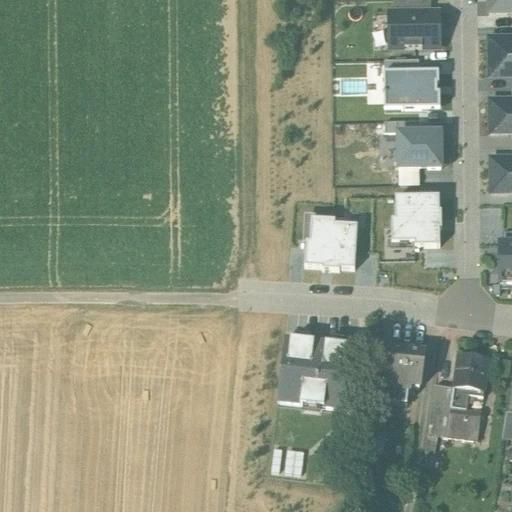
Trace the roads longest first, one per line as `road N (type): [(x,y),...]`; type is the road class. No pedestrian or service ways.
road 1 (unclassified): [(377,312),(0,299)]
road 2 (residential): [(466,0),(471,325)]
road 3 (track): [(244,302),(247,0)]
road 4 (unknown): [(406,511),(439,321)]
